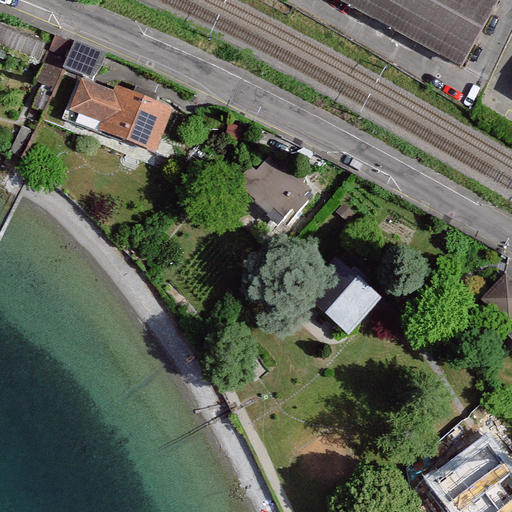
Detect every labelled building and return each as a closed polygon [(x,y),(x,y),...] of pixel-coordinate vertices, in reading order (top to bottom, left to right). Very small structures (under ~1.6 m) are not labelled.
[(498,0),(332,0),(460,70),(498,0)] [(96,77),(103,52),(76,45),(69,70),(96,77)] [(49,115),(65,71),(47,65),(32,109),(49,115)] [(166,107),(76,76),(61,122),(150,152),(166,107)] [(246,168),(232,186),(269,214),(272,210),(285,220),(308,191),(265,158),(253,173),(246,168)] [(301,298),(345,336),(378,297),(335,260),(301,298)] [(511,282),(503,275),(479,302),(508,328),(511,323),(511,282)] [(446,488),(463,511),(511,511),(511,470),(497,450),(446,488)]
